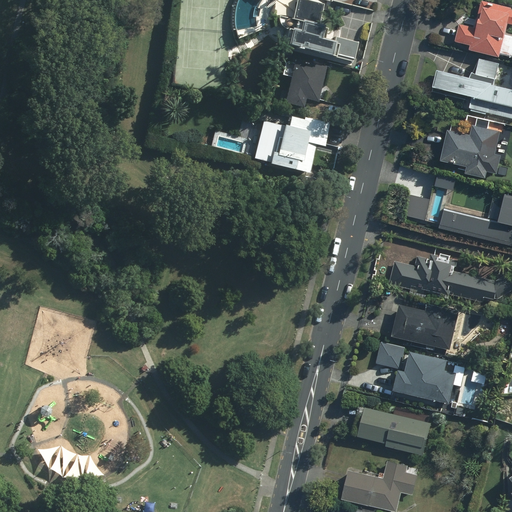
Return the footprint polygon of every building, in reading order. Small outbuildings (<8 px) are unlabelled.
[(272,0),(268,20),(282,23),(276,48),(308,56),(330,61),(333,48),(312,43),(315,30),(318,31),(324,7),(291,0),(272,0)] [(473,30),(458,26),(454,43),(470,47),(468,53),(497,59),(506,23),(511,23),(511,9),(491,5),(489,12),(478,10),(473,30)] [(298,109),(300,100),(315,104),(323,68),(291,60),(281,105),(298,109)] [(497,65),(478,61),(473,82),(435,72),(430,91),(470,100),(468,109),(511,119),(511,91),(492,87),(497,65)] [(288,112),(284,129),(259,122),(249,163),(306,177),(313,146),(321,148),(327,122),(288,112)] [(494,175),(498,157),(493,156),(498,132),(471,126),(468,137),(446,132),(439,162),(465,168),(464,175),(484,179),(485,173),(494,175)] [(430,199),(406,194),(401,217),(425,222),(430,199)] [(511,198),(502,196),(495,224),(442,211),(438,231),(511,248),(511,198)] [(431,255),(430,260),(416,257),(414,266),(395,263),(390,285),(481,303),(482,299),(496,300),(511,289),(511,283),(507,275),(493,282),(452,274),(455,260),(431,255)] [(389,338),(448,351),(457,311),(426,305),(425,313),(396,307),(389,338)] [(391,393),(448,405),(454,374),(442,371),(444,360),(407,353),(402,374),(396,373),(391,393)] [(430,424),(362,409),(355,440),(423,455),(430,424)] [(416,476),(405,474),(407,466),(386,461),(382,478),(346,471),(340,498),(395,510),(399,493),(411,495),(416,476)]
